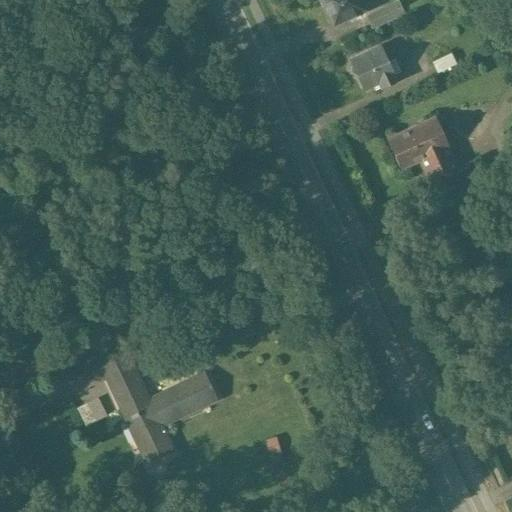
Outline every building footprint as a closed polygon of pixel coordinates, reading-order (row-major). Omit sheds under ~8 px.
[(359,0),(318,0),(318,1),(321,7),(325,7),(333,24),(364,10),(359,0)] [(395,0),(387,0),(365,12),(374,30),(403,15),(395,0)] [(511,42),(499,49),(511,75),(511,42)] [(380,47),(350,61),(352,65),(350,66),(350,68),(350,70),(351,72),(352,74),(354,74),(356,74),(363,90),(378,83),(381,88),(396,81),(380,47)] [(419,125),(387,140),(400,168),(420,159),(432,186),(458,175),(445,146),(431,152),(427,142),(438,137),(431,121),(419,127),(419,125)] [(150,411),(127,366),(101,377),(139,458),(167,447),(162,437),(231,409),(219,382),(150,411)] [(77,406),(85,423),(106,414),(98,396),(77,406)]
